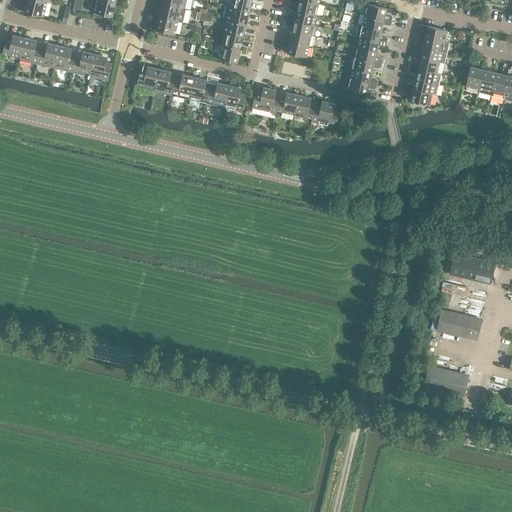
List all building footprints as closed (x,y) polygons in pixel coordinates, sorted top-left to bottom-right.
[(44,16),(47,1),(42,0),(26,0),(24,12),(44,16)] [(112,16),(116,1),(109,0),(95,0),(93,12),(112,16)] [(185,0),(162,0),(162,3),(181,8),(184,9),(185,0)] [(249,10),(251,0),(231,0),(230,6),(249,10)] [(322,5),(318,4),(301,0),(290,0),(290,1),(291,3),(296,4),(296,1),(299,2),(297,10),(316,14),(320,15),(322,5)] [(347,0),(345,10),(351,11),(354,0),(351,0),(347,0)] [(184,9),(181,8),(162,3),(159,16),(178,21),(181,21),(184,9)] [(385,14),(386,8),(367,4),(365,15),(392,21),(393,17),(392,16),(385,14)] [(249,10),(230,6),(227,5),(224,18),(227,19),(246,23),(249,10)] [(314,25),(316,14),(297,10),(295,18),(292,18),(293,15),(288,14),(287,15),(286,19),(314,25)] [(391,25),(392,21),(365,15),(362,25),(381,30),(383,24),(390,25),(391,25)] [(175,34),(178,21),(159,16),(156,30),(175,34)] [(243,36),(246,23),(227,19),(224,32),(243,36)] [(316,26),(314,25),(286,19),(286,22),(286,24),(291,25),(291,22),(294,23),(292,31),(311,35),(314,36),(316,26)] [(192,24),(190,30),(199,33),(200,33),(201,27),(197,26),(192,24)] [(381,30),(362,25),(358,24),(356,35),(360,36),(387,42),(388,38),(387,37),(380,35),(381,30)] [(427,28),(426,31),(425,37),(444,41),(447,30),(428,26),(427,26),(420,24),(419,28),(420,29),(424,30),(425,28),(427,28)] [(309,46),(311,35),(292,31),(290,39),(287,39),(288,36),(284,35),(282,36),(282,40),(309,46)] [(240,49),(243,36),(224,32),(221,44),(240,49)] [(20,57),(25,38),(13,35),(11,41),(6,39),(3,53),(20,57)] [(386,46),(387,42),(360,36),(357,46),(377,51),(378,45),(385,46),(386,46)] [(448,42),(444,41),(425,37),(423,45),(421,44),(421,42),(417,41),(416,42),(415,45),(442,52),(446,53),(448,42)] [(37,40),(25,38),(20,57),(20,60),(37,64),(41,48),(36,46),(37,40)] [(306,57),(309,46),(282,40),(281,43),(281,45),(286,46),(286,43),(289,44),(287,52),(306,57)] [(55,68),(60,46),(48,43),(46,49),(41,48),(37,64),(55,68)] [(237,62),(240,49),(221,44),(218,58),(237,62)] [(446,53),(442,52),(415,45),(414,49),(415,50),(419,51),(420,49),(422,49),(420,58),(439,62),(444,63),(446,53)] [(72,49),(60,46),(55,68),(72,72),(76,56),(71,54),(72,49)] [(375,56),(377,51),(357,46),(355,57),(382,63),(383,59),(382,58),(375,56)] [(91,73),(95,54),(83,51),(81,57),(76,56),(72,72),(84,75),(85,72),(91,73)] [(95,54),(91,73),(90,76),(108,80),(112,64),(106,63),(107,57),(95,54)] [(381,67),(382,63),(355,57),(352,67),(372,72),(373,66),(380,67),(381,67)] [(437,73),(439,62),(420,58),(418,66),(416,66),(416,63),(412,62),(411,63),(410,66),(437,73)] [(441,74),(437,73),(410,66),(409,70),(410,71),(414,72),(415,70),(417,70),(415,79),(439,84),(441,74)] [(479,89),(483,69),(470,66),(466,86),(479,89)] [(155,88),(159,69),(152,67),(152,69),(147,67),(146,72),(140,70),(137,84),(155,88)] [(370,77),(372,72),(352,67),(350,78),(377,84),(378,80),(377,79),(370,77)] [(166,72),(166,70),(159,69),(155,88),(154,91),(172,95),(176,79),(170,77),(171,73),(166,72)] [(491,95),(496,72),(483,69),(479,89),(478,92),(491,95)] [(504,99),(505,95),(509,75),(496,72),(491,95),(491,96),(504,99)] [(189,99),(194,77),(188,75),(187,77),(182,76),(181,80),(176,79),(172,95),(189,99)] [(201,79),(194,77),(189,99),(207,103),(211,87),(205,86),(206,81),(201,80),(201,79)] [(377,84),(350,78),(346,77),(343,88),(367,93),(368,87),(375,88),(376,88),(377,84)] [(436,95),(439,84),(415,79),(413,87),(411,87),(412,84),(407,83),(406,84),(405,87),(432,94),(436,95)] [(224,107),(230,85),(223,83),(222,85),(217,84),(216,88),(211,87),(207,103),(224,107)] [(236,87),(230,85),(224,107),(242,111),(246,95),(241,94),(242,89),(236,88),(236,87)] [(276,113),(277,110),(280,97),(275,96),(276,91),(270,90),(271,88),(263,87),(262,93),(256,91),(252,108),(276,113)] [(430,105),(432,94),(405,87),(404,91),(405,92),(409,93),(410,91),(412,91),(410,100),(430,105)] [(294,114),(299,95),(292,93),(292,95),(286,94),(285,98),(280,97),(277,110),(294,114)] [(306,97),(299,95),(294,114),(312,118),(315,105),(310,104),(311,99),(305,98),(306,97)] [(315,105),(312,118),(311,121),(336,127),(339,111),(333,109),(335,103),(327,102),(327,103),(321,102),(320,106),(315,105)] [(490,282),(493,270),(495,263),(455,254),(450,273),(490,282)] [(437,329),(477,338),(481,319),(442,310),(437,329)] [(424,386),(464,395),(468,376),(428,366),(424,386)]
